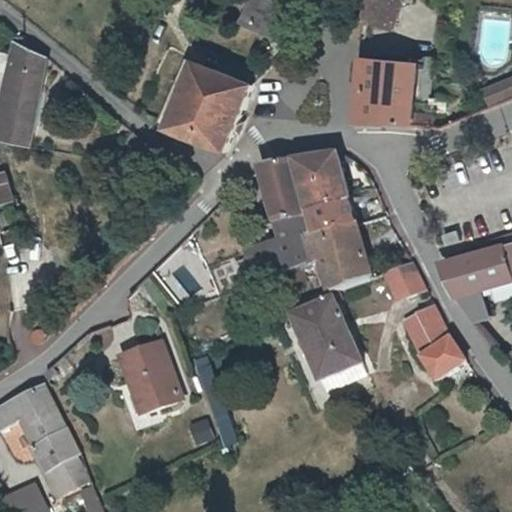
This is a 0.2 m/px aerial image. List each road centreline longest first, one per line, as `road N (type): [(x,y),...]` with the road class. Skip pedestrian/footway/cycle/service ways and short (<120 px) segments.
road 1 (residential): [(305,140),(241,183),(79,339),(0,396)]
road 2 (residential): [(511,391),(447,308),(386,155)]
road 3 (residential): [(305,140),(327,0)]
road 4 (residential): [(511,117),(386,155)]
